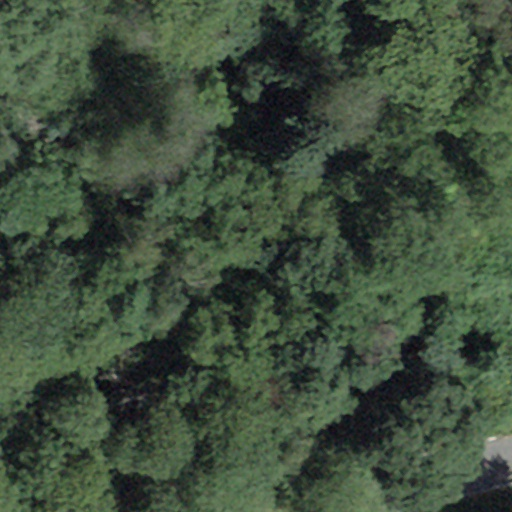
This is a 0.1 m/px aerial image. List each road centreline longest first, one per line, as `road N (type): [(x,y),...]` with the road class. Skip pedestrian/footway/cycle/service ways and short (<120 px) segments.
road 1 (track): [(511,229),(434,236),(367,272),(320,279),(321,229),(381,134),(385,0)]
road 2 (unclassified): [(511,461),(365,511)]
